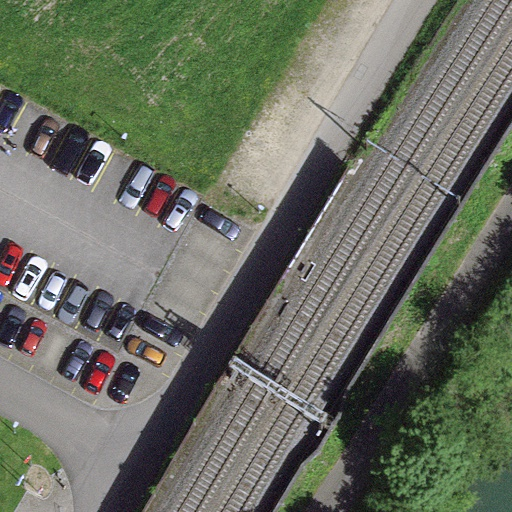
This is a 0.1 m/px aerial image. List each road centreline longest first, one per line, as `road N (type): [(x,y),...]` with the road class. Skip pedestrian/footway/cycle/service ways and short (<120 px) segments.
road 1 (residential): [(106,511),(266,231),(415,0)]
road 2 (residential): [(511,217),(314,511)]
